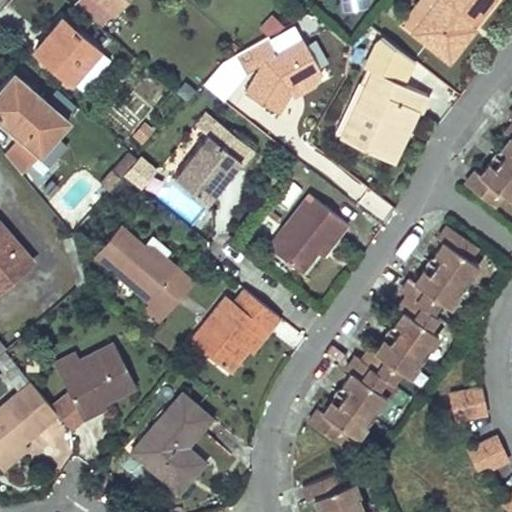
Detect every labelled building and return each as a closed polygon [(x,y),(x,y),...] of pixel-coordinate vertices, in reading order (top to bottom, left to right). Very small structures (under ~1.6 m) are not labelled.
[(75,0),(73,3),(100,26),(122,0),(75,0)] [(415,0),(400,20),(413,30),(435,0),(415,0)] [(435,0),(413,30),(447,58),(474,24),(471,20),(487,0),(435,0)] [(283,25),(271,14),(259,26),(268,34),(283,25)] [(39,54),(70,81),(97,48),(62,17),(45,36),(50,42),(39,54)] [(398,79),(411,56),(381,33),(377,36),(363,62),(371,66),(363,83),(369,85),(345,136),(386,154),(410,104),(418,107),(426,92),(398,79)] [(45,36),(34,48),(39,54),(50,42),(45,36)] [(274,53),(264,36),(241,49),(232,54),(241,74),(259,64),(242,93),(276,114),(289,91),(291,86),(319,71),(302,37),(274,53)] [(67,119),(13,71),(0,85),(0,118),(39,152),(67,119)] [(291,86),(289,91),(292,95),(314,83),(319,71),(291,86)] [(363,83),(339,133),(345,136),(369,85),(363,83)] [(410,104),(386,154),(394,158),(418,107),(410,104)] [(472,164),(460,179),(492,205),(504,191),(511,197),(511,104),(508,110),(511,113),(501,128),(506,132),(499,141),(502,145),(489,159),(486,156),(477,168),(472,164)] [(220,120),(175,175),(206,200),(250,146),(220,120)] [(39,155),(48,163),(64,145),(55,137),(39,155)] [(142,153),(122,172),(136,187),(156,168),(142,153)] [(308,193),(266,245),(299,273),(314,254),(321,244),(326,249),(345,224),(308,193)] [(312,415),(303,427),(337,452),(347,439),(355,445),(383,404),(375,397),(384,384),(389,388),(400,375),(410,382),(439,341),(427,333),(437,320),(430,315),(440,301),(449,309),(479,267),(470,259),(479,247),(445,222),(435,236),(440,242),(432,254),(436,257),(425,273),(421,271),(413,282),(407,277),(397,292),(403,296),(393,309),(399,314),(391,325),(395,329),(384,346),(379,343),(371,353),(365,350),(356,364),(350,360),(340,374),(345,378),(336,390),(341,394),(329,411),(324,408),(316,417),(312,415)] [(0,287),(32,260),(0,223),(0,287)] [(145,244),(120,223),(94,253),(150,302),(165,313),(192,280),(166,257),(161,262),(152,255),(145,254),(140,250),(145,244)] [(153,245),(145,244),(140,250),(145,254),(152,255),(161,262),(166,257),(153,245)] [(321,244),(314,254),(319,257),(326,249),(321,244)] [(221,298),(185,343),(225,375),(245,349),(239,344),(257,322),(265,329),(276,315),(241,287),(228,304),(221,298)] [(165,313),(150,302),(144,308),(159,321),(165,313)] [(265,329),(257,322),(239,344),(245,349),(247,351),(265,329)] [(83,364),(61,375),(84,418),(97,411),(94,406),(105,400),(135,385),(113,342),(80,359),(83,364)] [(75,351),(55,362),(61,375),(83,364),(80,359),(75,351)] [(484,375),(478,376),(479,383),(459,387),(463,407),(490,401),(484,375)] [(458,381),(459,387),(479,383),(478,376),(458,381)] [(29,380),(0,404),(0,459),(23,442),(57,414),(29,380)] [(184,448),(209,421),(178,391),(132,444),(141,452),(135,458),(165,484),(180,467),(190,476),(201,462),(184,448)] [(94,406),(97,411),(108,406),(105,400),(94,406)] [(498,431),(472,442),(483,468),(510,456),(498,431)] [(23,442),(0,459),(0,468),(2,471),(29,449),(23,442)] [(141,452),(132,444),(126,450),(135,458),(141,452)] [(180,467),(165,484),(175,493),(190,476),(180,467)] [(342,473),(303,488),(308,504),(315,501),(318,511),(319,511),(325,510),(325,511),(369,511),(360,484),(348,488),(342,473)]
